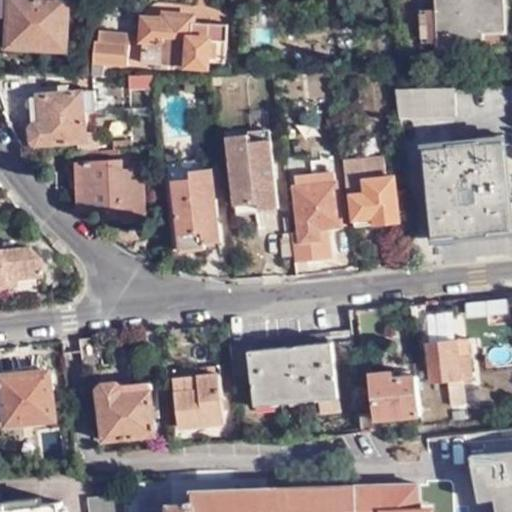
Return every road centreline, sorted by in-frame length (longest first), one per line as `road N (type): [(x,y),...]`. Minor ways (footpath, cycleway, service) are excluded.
road 1 (residential): [(127,311),(511,271)]
road 2 (residential): [(0,147),(42,206),(119,277),(127,311)]
road 3 (residential): [(0,326),(127,311)]
